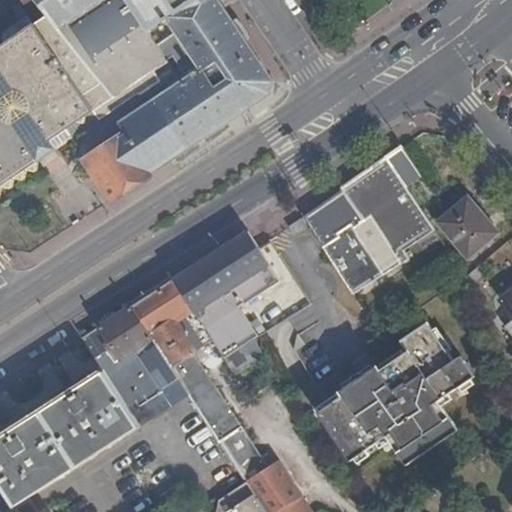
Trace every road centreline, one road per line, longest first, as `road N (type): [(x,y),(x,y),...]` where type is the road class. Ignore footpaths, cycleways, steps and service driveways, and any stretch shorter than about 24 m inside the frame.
road 1 (primary): [(0,357),(380,115)]
road 2 (primary): [(326,99),(17,298)]
road 3 (unknown): [(252,403),(362,511)]
road 4 (primary): [(425,29),(326,99)]
